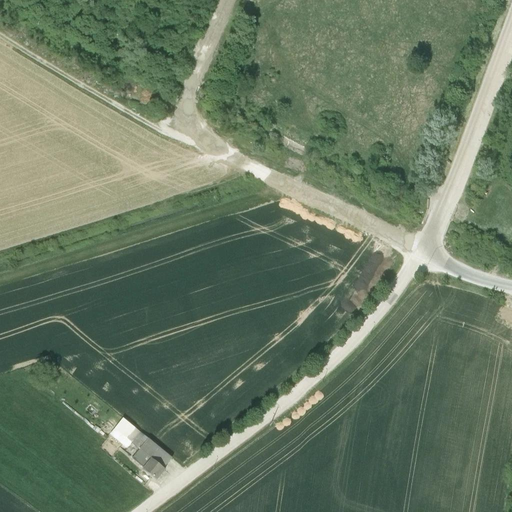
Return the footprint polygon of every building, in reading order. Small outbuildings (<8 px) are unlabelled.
[(39,363),(28,367),(33,378),(45,372),(39,363)] [(54,377),(49,383),(53,386),(58,381),(65,372),(61,368),(57,365),(50,373),(54,377)] [(137,452),(147,439),(139,433),(134,429),(122,419),(114,429),(109,435),(126,449),(129,446),(137,452)] [(147,439),(137,452),(134,456),(140,461),(137,465),(142,469),(150,459),(163,469),(171,459),(147,439)] [(150,459),(142,469),(141,470),(155,481),(164,471),(163,469),(150,459)]
